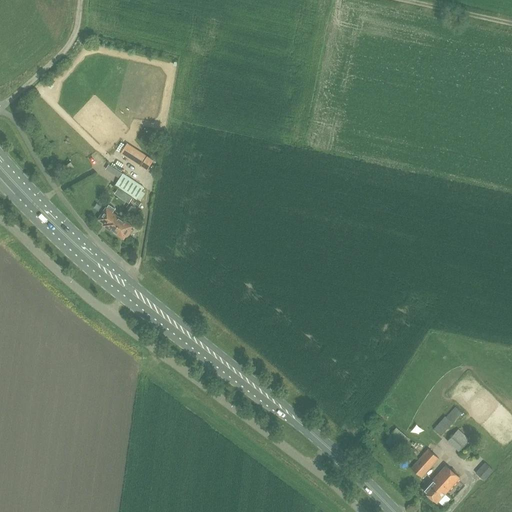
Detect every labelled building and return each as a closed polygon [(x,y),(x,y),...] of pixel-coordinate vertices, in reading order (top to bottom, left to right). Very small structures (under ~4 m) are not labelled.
[(121,153),(137,163),(142,155),(126,145),(121,153)] [(115,186),(137,199),(144,188),(134,181),(137,177),(131,174),(131,173),(113,162),(109,169),(121,177),(115,186)] [(132,197),(125,192),(122,198),(129,203),(132,197)] [(104,226),(114,232),(123,219),(113,213),(115,209),(109,205),(107,208),(106,207),(98,219),(105,224),(104,226)] [(114,232),(124,239),(126,236),(128,238),(133,230),(131,229),(133,226),(123,219),(114,232)] [(433,429),(441,436),(462,413),(455,407),(446,417),(445,416),(433,429)] [(386,442),(394,449),(399,443),(404,447),(410,440),(397,428),(390,435),(391,436),(386,442)] [(447,442),(458,452),(469,440),(458,430),(447,442)] [(411,468),(422,477),(439,458),(428,449),(411,468)] [(475,473),(483,481),(493,471),(485,463),(475,473)] [(423,490),(437,503),(460,478),(446,465),(423,490)]
